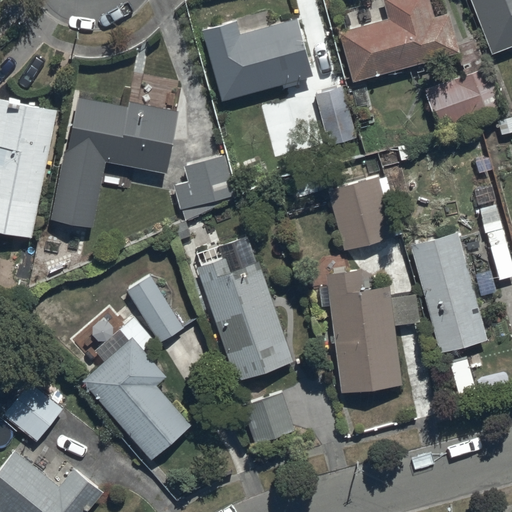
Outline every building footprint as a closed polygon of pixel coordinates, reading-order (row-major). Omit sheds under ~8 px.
[(351,85),(458,55),(449,16),(434,20),(429,0),(383,0),(388,21),(338,33),(351,85)] [(511,0),(469,0),(493,57),(511,48),(511,0)] [(298,83),(313,79),(297,19),(240,35),(237,22),(201,31),(221,104),(282,87),(283,91),(299,86),(298,83)] [(470,124),(503,109),(486,67),(423,94),(439,131),(468,119),(470,124)] [(343,90),(314,96),(325,147),(353,141),(343,90)] [(0,233),(33,240),(57,110),(0,98),(0,233)] [(96,230),(108,164),(169,175),(181,110),(129,100),(128,107),(80,98),(70,151),(66,150),(53,222),(96,230)] [(182,213),(183,212),(185,221),(236,198),(224,155),(184,167),(188,184),(175,187),(182,213)] [(386,177),(329,192),(343,252),(401,237),(386,177)] [(488,343),(458,236),(411,249),(440,356),(488,343)] [(294,364),(250,238),(212,250),(216,261),(197,268),(237,384),(294,364)] [(362,272),(325,275),(327,284),(317,285),(319,306),(330,305),(341,395),(403,388),(396,326),(417,324),(415,297),(390,299),(389,289),(363,291),(362,272)] [(150,274),(126,288),(157,340),(181,326),(150,274)] [(137,346),(149,336),(134,319),(118,332),(127,343),(82,382),(151,461),(191,427),(157,387),(166,379),(137,346)] [(30,383),(5,416),(40,443),(65,410),(30,383)] [(283,388),(246,400),(258,440),(295,429),(283,388)] [(16,453),(0,473),(0,511),(92,511),(107,494),(75,468),(59,488),(16,453)]
